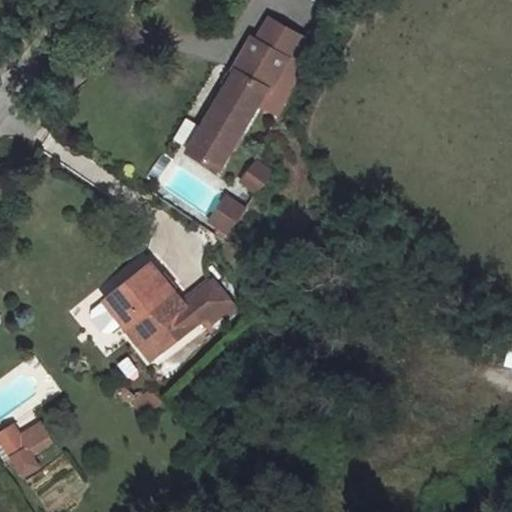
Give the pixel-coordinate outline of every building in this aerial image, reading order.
[(284,52),(280,49),(199,151),(235,178),(313,73),(327,83),(340,62),(299,32),(284,52)] [(172,139),(182,145),(194,123),(184,117),(172,139)] [(255,195),(274,174),(256,159),(237,180),(255,195)] [(227,237),(246,207),(224,193),(205,222),(227,237)] [(110,296),(161,347),(189,319),(154,281),(162,274),(149,259),(110,296)] [(200,264),(178,284),(199,308),(220,287),(200,264)] [(133,402),(142,417),(161,405),(152,390),(133,402)] [(0,428),(0,447),(21,479),(40,467),(33,455),(53,442),(38,419),(19,431),(12,421),(0,428)]
